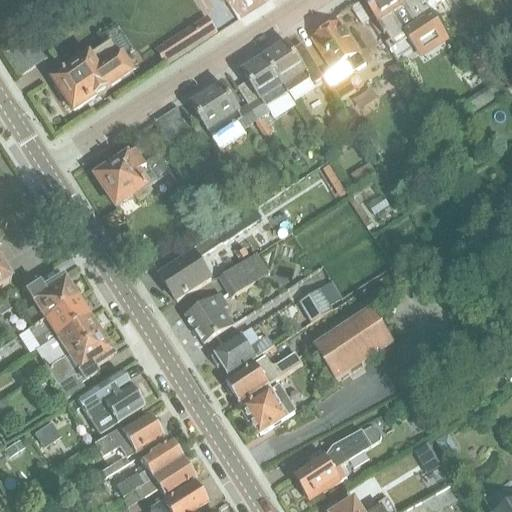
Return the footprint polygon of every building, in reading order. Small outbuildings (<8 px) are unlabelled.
[(399,0),(363,0),(391,42),(386,46),(396,61),(415,49),(417,52),(445,34),(443,31),(431,12),(429,8),(425,10),(418,0),(410,0),(403,5),(399,0)] [(418,0),(425,10),(429,8),(431,12),(448,0),(418,0)] [(359,4),(352,9),(363,26),(370,22),(359,4)] [(209,19),(157,53),(167,68),(219,35),(209,19)] [(324,80),(339,104),(356,93),(347,79),(366,67),(358,55),(359,54),(340,24),(312,42),(332,72),(333,72),(334,74),(324,80)] [(91,60),(56,83),(76,114),(135,76),(125,60),(134,54),(118,31),(100,44),(106,52),(92,61),(91,60)] [(313,87),(324,80),(310,58),(302,46),(292,53),(288,48),(266,62),(283,89),(284,88),(289,96),(310,82),(313,87)] [(482,56),(471,63),(481,78),(491,71),(482,56)] [(511,60),(510,58),(493,75),(511,93),(511,60)] [(249,84),(238,91),(248,107),(258,123),(265,118),(262,113),(289,96),(284,88),(283,89),(266,62),(244,76),(249,84)] [(396,65),(387,70),(395,82),(403,76),(396,65)] [(224,89),(193,109),(213,141),(239,125),(244,132),(258,123),(248,107),(239,113),(224,89)] [(192,137),(176,111),(154,124),(170,152),(192,137)] [(157,157),(145,165),(138,154),(99,180),(118,209),(136,198),(139,203),(153,194),(149,189),(169,176),(157,157)] [(333,166),(323,173),(339,200),(350,193),(333,166)] [(364,169),(352,177),(360,189),(372,181),(364,169)] [(393,218),(390,196),(374,198),(377,220),(393,218)] [(511,198),(503,204),(511,217),(511,216),(511,198)] [(176,255),(156,269),(163,280),(161,281),(177,306),(211,283),(198,263),(221,248),(215,239),(191,254),(194,259),(183,266),(176,255)] [(358,259),(371,251),(364,241),(352,249),(358,259)] [(219,282),(232,301),(269,277),(256,257),(219,282)] [(0,290),(10,284),(7,279),(6,280),(0,270),(0,290)] [(33,330),(78,303),(63,279),(42,292),(39,286),(26,295),(35,308),(24,315),(33,330)] [(319,295),(300,308),(313,327),(332,314),(319,295)] [(220,298),(187,320),(205,348),(234,329),(223,312),(228,310),(220,298)] [(11,310),(5,300),(0,303),(0,316),(1,317),(11,310)] [(29,333),(40,351),(56,341),(89,320),(78,303),(33,330),(29,333)] [(338,384),(394,348),(371,312),(315,348),(338,384)] [(36,354),(48,373),(52,370),(100,338),(89,320),(56,341),(40,351),(36,354)] [(52,370),(48,373),(56,387),(66,402),(74,397),(84,391),(82,389),(81,386),(90,380),(96,376),(95,374),(94,373),(93,371),(94,371),(102,365),(113,358),(100,338),(52,370)] [(268,339),(251,351),(243,339),(215,357),(217,359),(213,362),(219,371),(223,368),(230,380),(275,350),(271,344),(268,339)] [(448,367),(442,354),(404,371),(410,385),(448,367)] [(266,361),(256,367),(228,385),(242,407),(270,389),(303,368),(296,356),(278,368),(276,368),(274,369),(272,368),(270,367),(266,361)] [(118,374),(75,401),(89,423),(90,423),(100,437),(116,427),(142,411),(135,400),(138,399),(131,387),(128,389),(118,374)] [(261,437),(292,417),(291,415),(296,412),(281,387),(244,411),(261,437)] [(120,431),(94,447),(102,459),(119,449),(126,459),(133,454),(134,456),(160,439),(159,437),(160,431),(157,427),(151,425),(147,418),(121,434),(120,431)] [(54,423),(37,434),(47,450),(64,439),(54,423)] [(327,463),(297,481),(310,503),(323,495),(324,497),(341,487),(348,482),(341,470),(371,452),(380,447),(381,440),(377,434),(370,432),(363,436),(334,452),(327,463)] [(448,436),(436,443),(447,462),(460,454),(448,436)] [(25,451),(21,443),(5,453),(9,460),(25,451)] [(143,487),(180,463),(168,444),(139,463),(146,473),(138,478),(136,476),(116,489),(122,501),(143,487)] [(436,445),(421,452),(437,485),(451,478),(436,445)] [(101,483),(126,467),(123,462),(98,478),(101,483)] [(143,487),(122,501),(128,510),(139,503),(140,504),(158,493),(163,500),(192,482),(180,463),(143,487)] [(365,502),(385,490),(376,474),(356,487),(365,502)] [(468,511),(455,485),(423,501),(428,511),(468,511)] [(192,487),(152,511),(197,511),(205,507),(200,500),(201,494),(199,490),(193,489),(192,487)]
